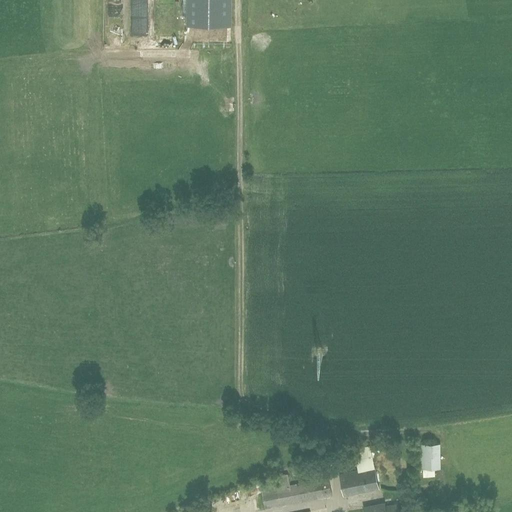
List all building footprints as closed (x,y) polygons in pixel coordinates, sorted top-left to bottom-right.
[(231,27),(231,0),(186,0),(187,27),(231,27)] [(162,2),(163,19),(175,19),(174,2),(162,2)] [(419,468),(423,468),(423,476),(434,476),(434,468),(441,468),(440,444),(419,444),(419,468)] [(331,468),(333,452),(323,454),(324,458),(307,461),(310,478),(327,474),(326,469),(331,468)] [(293,471),(304,466),(302,460),(291,465),(293,471)] [(343,497),(379,490),(375,467),(339,474),(343,497)] [(328,477),(290,485),(288,472),(259,478),(265,509),(332,496),(328,477)]
